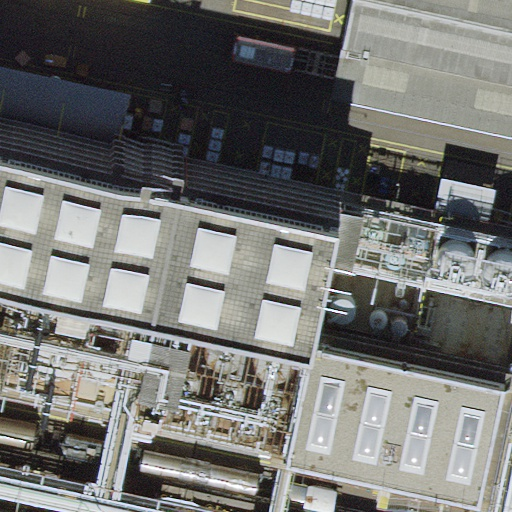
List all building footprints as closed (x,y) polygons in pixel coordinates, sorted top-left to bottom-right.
[(511,0),(353,0),(347,27),(338,70),(511,107),(511,0)] [(0,290),(148,323),(177,193),(0,154),(0,290)] [(496,188),(441,176),(435,205),(490,217),(496,188)] [(177,193),(148,323),(312,357),(340,230),(177,193)] [(312,357),(511,401),(511,268),(340,230),(312,357)] [(0,290),(0,392),(127,420),(148,323),(0,290)] [(148,323),(127,420),(290,456),(312,357),(148,323)] [(511,401),(312,357),(290,456),(494,495),(511,418),(511,401)]
